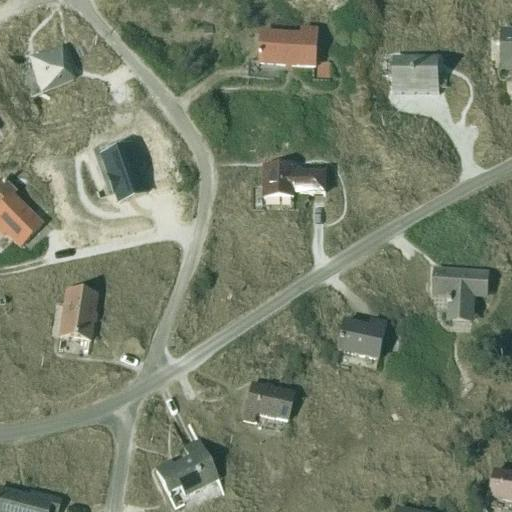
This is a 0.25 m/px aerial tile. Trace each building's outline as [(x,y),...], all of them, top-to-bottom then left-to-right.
[(202,29),(203,36),(212,35),(211,27),(202,29)] [(307,41),(261,39),(260,68),(315,71),(316,42),(316,41),(316,35),(307,35),(307,41)] [(501,69),(511,69),(511,37),(501,37),(501,69)] [(60,53),(18,70),(30,100),(72,83),(60,53)] [(392,96),(392,97),(438,97),(438,96),(436,96),(436,92),(442,92),(442,75),(436,75),(436,63),(439,63),(439,61),(413,61),(413,62),(393,62),(393,80),(395,80),(395,96),(392,96)] [(129,151),(102,161),(109,181),(107,182),(108,183),(113,195),(112,196),(112,197),(114,196),(118,207),(145,197),(129,151)] [(325,198),(325,176),(294,176),(294,171),(264,171),(264,202),(293,202),(293,198),(325,198)] [(20,251),(40,230),(11,201),(14,198),(1,185),(0,185),(0,236),(3,239),(5,237),(20,251)] [(435,275),(434,298),(450,299),(448,325),(471,326),(472,300),(485,301),(487,278),(435,275)] [(95,299),(66,295),(60,341),(88,346),(95,299)] [(345,326),(339,355),(378,364),(386,327),(371,324),(370,331),(345,326)] [(293,398),(251,388),(242,424),(252,427),(254,418),(286,425),(293,398)] [(216,483),(198,447),(185,453),(189,463),(171,472),(169,467),(155,475),(167,497),(180,491),(184,499),(216,483)] [(511,505),(511,479),(495,476),(489,500),(511,505)] [(57,511),(59,504),(35,498),(34,502),(0,493),(0,511),(57,511)]
